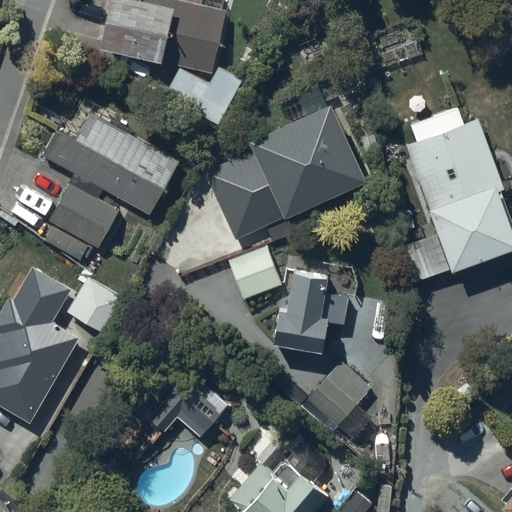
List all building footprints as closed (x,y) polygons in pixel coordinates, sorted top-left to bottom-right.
[(212,73),(227,10),(224,9),(225,2),(218,0),(141,0),(141,3),(128,0),(114,0),(102,51),(163,65),(164,61),(212,73)] [(367,183),(331,106),(249,145),(253,152),(204,175),(236,241),(287,217),(288,220),(367,183)] [(150,215),(180,159),(91,112),(76,140),(56,130),(43,156),(74,172),(48,223),(100,250),(121,210),(99,198),(103,190),(150,215)] [(506,191),(480,119),(448,131),(445,121),(430,127),(434,137),(408,146),(432,210),(429,211),(436,230),(398,243),(413,284),(451,270),(452,273),(511,251),(511,219),(502,193),(506,191)] [(268,245),(229,260),(245,299),(284,283),(268,245)] [(330,274),(295,269),(289,311),(280,309),(275,347),(325,355),(330,323),(346,326),(350,297),(327,293),(330,274)] [(123,298),(89,277),(68,311),(102,332),(123,298)] [(84,332),(9,290),(5,298),(8,300),(0,314),(0,333),(2,335),(0,337),(0,405),(32,423),(84,332)] [(371,387),(341,361),(308,400),(342,429),(351,418),(347,415),(371,387)] [(201,438),(230,405),(190,372),(141,430),(150,438),(159,427),(165,433),(178,418),(201,438)] [(316,511),(330,495),(286,459),(274,473),(261,463),(231,501),(243,510),(242,511),(316,511)] [(511,511),(511,489),(503,500),(509,505),(505,510),(506,511),(511,511)]
